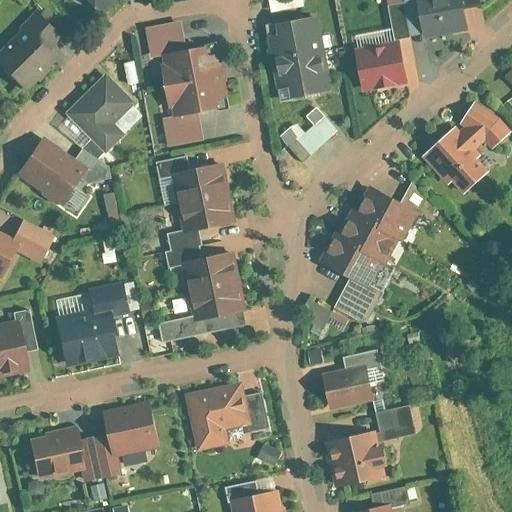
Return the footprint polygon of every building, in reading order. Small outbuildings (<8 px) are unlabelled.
[(0,48),(21,71),(69,28),(43,0),(17,0),(12,5),(21,16),(0,35),(0,48)] [(359,78),(412,68),(400,0),(382,0),(386,22),(351,30),(359,78)] [(415,0),(420,24),(464,17),(461,0),(415,0)] [(327,76),(314,2),(262,10),(275,85),(327,76)] [(226,94),(211,26),(178,33),(173,11),(135,19),(141,48),(153,46),(164,98),(153,101),(159,128),(202,119),(198,100),(226,94)] [(511,50),(498,63),(511,79),(511,50)] [(65,98),(101,138),(138,104),(122,86),(133,76),(114,54),(67,96),(65,98)] [(414,143),(458,188),(488,158),(469,139),(480,129),(486,135),(499,122),(468,91),(414,143)] [(288,134),(310,160),(347,130),(325,104),(314,114),(322,123),(312,130),(304,120),(288,134)] [(11,156),(60,188),(84,153),(35,120),(11,156)] [(197,210),(229,203),(218,149),(185,156),(182,144),(148,151),(165,236),(201,229),(197,210)] [(315,247),(367,273),(376,254),(383,257),(409,203),(359,179),(339,220),(330,215),(315,247)] [(32,258),(49,224),(15,207),(7,224),(0,221),(0,263),(9,246),(32,258)] [(156,306),(160,327),(245,310),(230,230),(202,235),(201,229),(165,236),(177,302),(156,306)] [(46,303),(57,352),(116,339),(107,299),(129,295),(123,268),(79,277),(83,295),(46,303)] [(322,319),(318,328),(330,333),(340,308),(317,299),(311,314),(322,319)] [(0,370),(33,362),(17,301),(0,305),(0,370)] [(315,365),(321,394),(365,384),(361,364),(381,360),(373,322),(342,329),(344,340),(334,342),(338,360),(315,365)] [(173,380),(184,437),(225,429),(221,410),(243,405),(246,421),(265,417),(256,374),(240,377),(238,367),(173,380)] [(114,442),(155,432),(145,392),(98,403),(102,418),(73,425),(71,415),(26,426),(35,466),(72,458),(74,468),(118,458),(114,442)] [(319,427),(331,478),(379,467),(370,429),(410,420),(404,393),(368,401),(372,415),(319,427)] [(265,457),(284,465),(290,450),(272,442),(265,457)] [(221,476),(230,511),(281,511),(269,464),(221,476)] [(344,499),(345,511),(392,511),(389,492),(344,499)] [(195,511),(193,502),(148,511),(195,511)]
